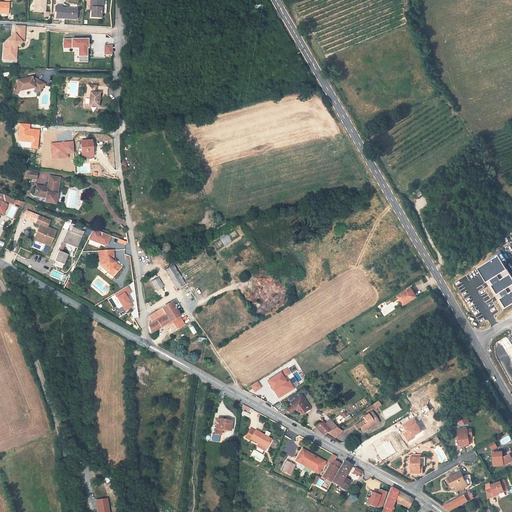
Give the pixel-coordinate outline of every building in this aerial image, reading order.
[(35,0),(34,10),(45,11),(45,0),(35,0)] [(94,2),(92,16),(102,17),(103,3),(105,3),(105,0),(91,0),(92,2),(94,2)] [(0,1),(0,11),(9,13),(10,2),(0,1)] [(58,4),(57,17),(77,19),(78,8),(63,7),(63,4),(58,4)] [(14,39),(3,38),(2,59),(17,60),(17,46),(24,46),(25,26),(14,25),(14,39)] [(75,62),(87,61),(87,39),(62,39),(62,51),(75,51),(75,62)] [(112,55),(112,45),(104,45),(104,55),(112,55)] [(20,80),(15,82),(16,84),(11,92),(16,95),(18,93),(33,89),(38,92),(43,85),(34,79),(31,80),(30,78),(25,80),(20,80)] [(89,91),(88,96),(87,105),(96,106),(98,92),(94,92),(95,85),(87,84),(86,91),(89,91)] [(91,156),(91,154),(90,141),(79,143),(80,157),(91,156)] [(29,172),(28,179),(39,181),(40,174),(29,172)] [(49,190),(38,188),(36,198),(38,198),(37,203),(56,206),(57,201),(60,180),(50,179),(49,190)] [(0,212),(5,215),(9,206),(9,204),(7,203),(7,202),(9,197),(2,194),(0,197),(0,200),(0,201),(0,212)] [(7,202),(15,205),(16,204),(21,206),(22,202),(19,200),(9,197),(7,202)] [(39,237),(48,241),(46,244),(53,247),(59,233),(50,230),(53,222),(41,217),(38,225),(43,227),(39,237)] [(78,248),(84,230),(69,225),(59,251),(62,252),(63,248),(72,251),(74,247),(78,248)] [(223,245),(231,242),(228,234),(220,237),(223,245)] [(202,247),(200,244),(180,258),(181,261),(202,247)] [(59,251),(53,264),(62,268),(68,255),(59,251)] [(113,254),(99,254),(99,261),(97,261),(98,270),(103,274),(104,272),(105,271),(109,273),(108,275),(113,279),(120,271),(108,261),(114,260),(113,254)] [(505,308),(511,303),(511,275),(499,255),(479,268),(487,280),(490,278),(494,283),(491,285),(497,293),(499,292),(502,296),(498,298),(505,308)] [(165,270),(176,290),(184,285),(173,265),(165,270)] [(158,278),(152,281),(157,291),(163,287),(158,278)] [(403,305),(416,297),(411,288),(398,296),(403,305)] [(172,332),(184,324),(171,303),(148,317),(152,322),(148,325),(148,327),(150,334),(164,326),(167,324),(169,327),(172,332)] [(511,345),(511,337),(511,335),(499,342),(505,350),(511,345)] [(283,384),(286,382),(280,373),(267,381),(273,390),(279,386),(283,384)] [(250,386),(254,393),(261,388),(257,381),(250,386)] [(301,395),(290,403),(292,406),(292,405),(303,398),(301,395)] [(303,398),(292,405),(295,409),(297,411),(298,410),(301,415),(307,411),(305,409),(309,407),(303,398)] [(368,430),(375,425),(374,424),(377,422),(375,419),(376,418),(372,412),(363,418),(365,421),(363,422),(362,421),(355,426),(357,430),(360,428),(363,431),(366,428),(368,430)] [(230,431),(232,421),(217,419),(214,434),(220,435),(221,429),(230,431)] [(319,424),(316,427),(323,435),(328,433),(331,431),(323,422),(320,424),(319,424)] [(342,431),(336,427),(331,431),(328,433),(335,439),(342,431)] [(250,429),(245,437),(250,440),(251,439),(258,443),(266,448),(271,439),(268,437),(270,433),(266,431),(264,435),(255,430),(255,431),(250,429)] [(458,430),(460,446),(470,445),(468,436),(472,435),(471,429),(468,429),(467,429),(458,430)] [(491,451),(498,448),(495,442),(489,445),(491,451)] [(302,449),(296,461),(318,473),(324,462),(302,449)] [(507,464),(511,460),(511,457),(510,454),(504,457),(505,459),(503,459),(502,452),(493,452),(494,466),(504,465),(507,464)] [(332,454),(328,462),(330,464),(332,465),(337,456),(332,454)] [(411,454),(411,473),(420,473),(420,472),(423,472),(423,466),(424,466),(425,457),(421,457),(421,455),(411,454)] [(290,475),(295,465),(286,461),(283,466),(281,470),(290,475)] [(332,465),(330,464),(330,465),(325,473),(323,477),(346,490),(351,482),(344,478),(345,477),(344,476),(350,465),(344,461),(343,461),(339,469),(332,465)] [(458,491),(467,486),(463,477),(462,477),(459,472),(448,478),(452,487),(455,485),(458,491)] [(504,480),(491,485),(492,488),(486,491),(487,499),(495,496),(495,495),(508,490),(504,480)] [(391,487),(381,511),(389,511),(394,500),(397,491),(391,487)] [(378,488),(377,493),(369,490),(365,503),(380,509),(386,491),(378,488)] [(413,500),(397,491),(394,500),(409,508),(413,500)] [(473,498),(469,491),(443,506),(449,511),(473,498)] [(109,511),(107,498),(96,500),(98,510),(99,510),(99,511),(109,511)]
